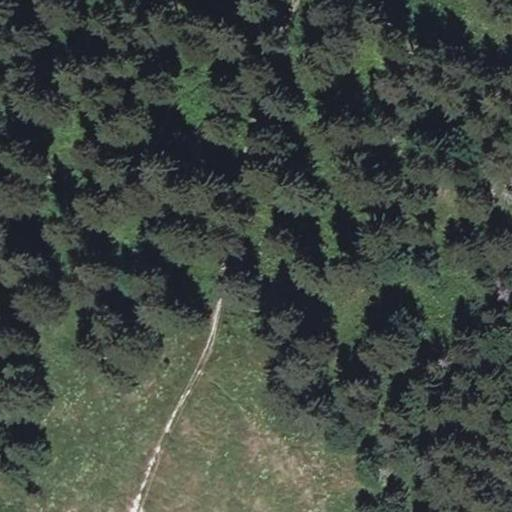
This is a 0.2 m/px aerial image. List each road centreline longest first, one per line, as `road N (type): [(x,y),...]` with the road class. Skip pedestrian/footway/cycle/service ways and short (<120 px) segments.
road 1 (track): [(135,511),(213,338),(284,36),(300,0)]
road 2 (track): [(0,159),(112,134),(191,98),(284,36)]
road 3 (track): [(12,159),(115,207),(224,295)]
